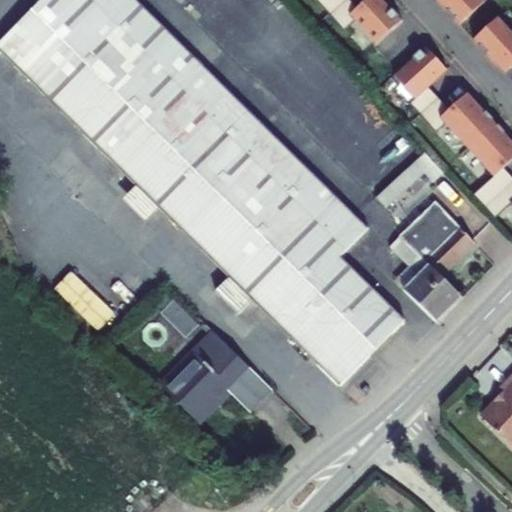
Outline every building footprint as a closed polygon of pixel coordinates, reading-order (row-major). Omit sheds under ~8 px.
[(387,344),(322,280),(349,251),(168,75),(183,56),(125,0),(34,0),(0,34),(0,68),(331,387),(362,355),(370,361),(387,344)] [(345,2),(343,0),(326,0),(327,0),(326,0),(315,0),(312,3),(327,18),(345,2)] [(380,3),(377,0),(368,0),(366,2),(373,9),(380,3)] [(434,0),(434,1),(458,27),(483,5),(478,0),(434,0)] [(355,12),(345,2),(327,18),(341,35),(352,24),(347,19),(355,12)] [(400,24),(380,3),(373,9),(366,2),(355,12),(347,19),(352,24),(374,48),(400,24)] [(473,44),(497,70),(504,63),(511,71),(511,69),(511,36),(497,21),(473,44)] [(446,75),(424,51),(392,80),(414,103),(427,92),(446,75)] [(511,71),(504,63),(497,70),(504,77),(511,71)] [(437,102),(427,92),(414,103),(409,108),(419,119),(437,102)] [(473,104),(467,97),(460,103),(466,111),(473,104)] [(448,114),(437,102),(419,119),(435,136),(444,128),(439,123),(448,114)] [(494,127),(473,104),(466,111),(460,103),(448,114),(439,123),(444,128),(467,153),(494,127)] [(511,150),(511,146),(494,127),(467,153),(493,181),(502,173),(511,163),(511,160),(507,155),(511,150)] [(422,187),(402,168),(356,215),(365,225),(403,188),(412,198),(422,187)] [(511,188),(511,183),(502,173),(493,181),(473,199),(477,203),(486,213),(500,200),(511,188)] [(511,209),(511,188),(500,200),(486,213),(496,224),(511,210),(511,209)] [(472,236),(432,194),(396,229),(407,239),(397,248),(414,267),(405,276),(403,274),(395,281),(436,319),(461,294),(437,270),(472,236)] [(211,341),(151,394),(192,432),(222,403),(239,421),(265,398),(211,341)] [(485,403),(461,427),(497,462),(511,447),(511,384),(502,376),(480,398),(485,403)]
